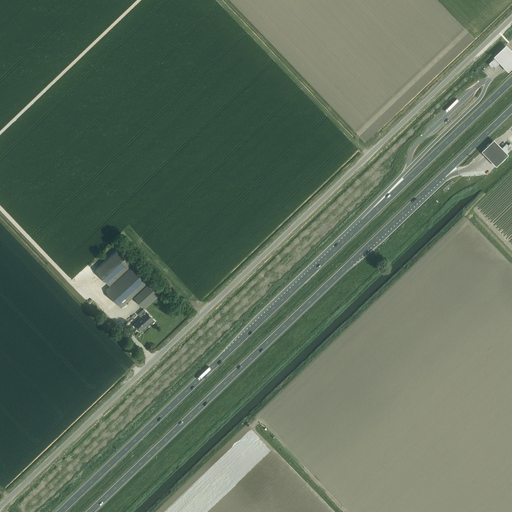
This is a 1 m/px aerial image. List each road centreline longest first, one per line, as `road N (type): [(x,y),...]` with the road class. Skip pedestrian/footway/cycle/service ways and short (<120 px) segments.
road 1 (unclassified): [(0,505),(511,20)]
road 2 (trunk): [(90,511),(442,175)]
road 3 (trunk): [(344,238),(59,511)]
road 4 (trunk): [(511,79),(344,238)]
